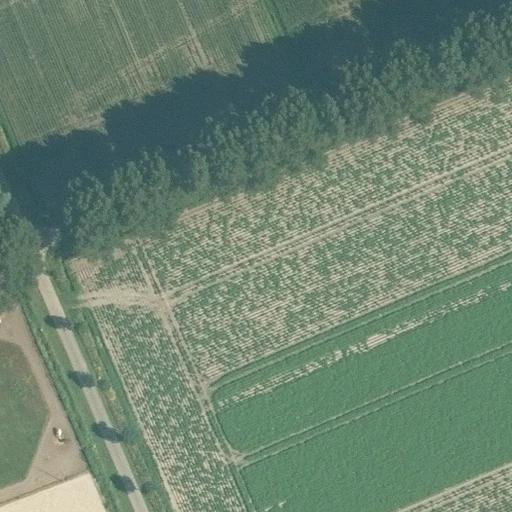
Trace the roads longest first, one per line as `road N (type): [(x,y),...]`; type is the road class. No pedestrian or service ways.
road 1 (track): [(30,250),(511,44)]
road 2 (unclassified): [(143,511),(30,250)]
